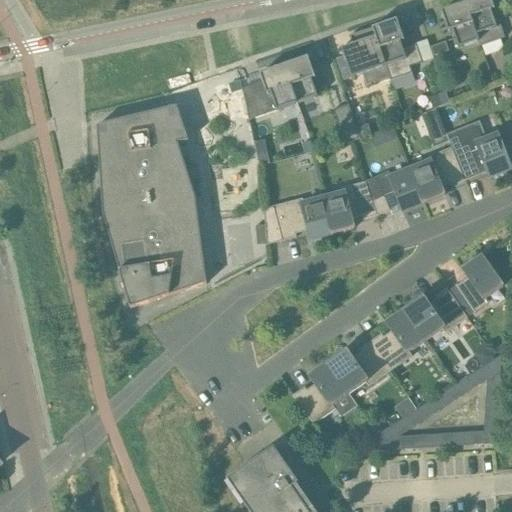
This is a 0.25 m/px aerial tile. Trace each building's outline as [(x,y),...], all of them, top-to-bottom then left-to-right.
[(463,0),(465,3),(441,12),(448,32),(452,31),(458,48),(478,42),(480,47),(481,46),(464,0),(463,0)] [(491,0),(464,0),(481,46),(505,38),(500,25),(496,27),(491,11),(495,9),(491,0)] [(373,28),(391,81),(412,73),(410,67),(423,63),(416,44),(403,49),(400,42),(404,41),(397,20),(373,28)] [(391,81),(373,28),(349,36),(352,44),(341,48),(351,79),(363,75),(367,86),(390,78),(391,81)] [(450,52),(447,42),(431,48),(434,57),(450,52)] [(308,58),(284,66),(297,104),(318,97),(312,80),(315,78),(308,58)] [(284,66),(260,74),(267,95),(271,94),(277,111),(297,104),(284,66)] [(446,92),(429,98),(434,110),(450,103),(446,92)] [(360,139),(349,105),(333,110),(345,144),(360,139)] [(177,141),(187,139),(176,107),(162,110),(97,126),(103,215),(130,310),(131,310),(207,284),(196,199),(177,141)] [(368,124),(357,128),(360,138),(371,134),(368,124)] [(393,126),(384,130),(389,143),(398,140),(393,126)] [(447,135),(452,148),(465,181),(481,175),(480,172),(486,170),(490,178),(511,169),(504,150),(511,146),(507,133),(498,137),(498,135),(483,141),(477,127),(449,138),(448,134),(447,135)] [(445,130),(431,135),(435,145),(449,140),(445,130)] [(265,140),(255,143),(258,155),(259,162),(260,164),(260,166),(270,164),(267,153),(265,140)] [(311,142),(303,144),(305,155),(314,152),(311,142)] [(465,181),(452,148),(427,158),(429,162),(410,169),(424,204),(445,196),(441,187),(451,183),(452,186),(465,181)] [(389,173),(366,183),(377,216),(390,211),(384,196),(395,192),(403,213),(424,204),(410,169),(391,177),(389,173)] [(342,194),(323,199),(333,234),(354,229),(352,220),(362,217),(363,220),(377,216),(366,183),(341,189),(342,194)] [(333,234),(323,199),(304,204),(303,199),(274,207),(275,212),(265,215),(268,245),(297,238),(296,234),(308,231),(311,240),(333,234)] [(455,288),(449,292),(467,318),(473,313),(473,314),(489,303),(486,299),(503,287),(482,257),(463,270),(469,278),(456,287),(456,286),(455,287),(455,288)] [(405,311),(426,341),(443,329),(446,333),(467,318),(449,292),(447,289),(435,297),(437,300),(429,306),(424,298),(405,311)] [(381,335),(370,343),(390,372),(412,357),(409,353),(426,341),(405,311),(386,324),(392,332),(383,337),(381,335)] [(347,351),(328,364),(349,394),(366,383),(369,387),(390,372),(370,343),(359,350),(361,353),(352,359),(347,351)] [(489,364),(495,360),(485,345),(479,349),(482,354),(477,358),(483,368),(487,365),(489,364)] [(494,377),(500,373),(501,357),(501,356),(495,360),(489,364),(487,365),(494,377)] [(300,391),(294,396),(314,425),(335,410),(332,406),(349,394),(328,364),(310,377),(315,385),(307,391),(305,388),(300,391)] [(487,381),(494,377),(487,365),(483,368),(480,370),(487,381)] [(473,374),(480,386),(487,381),(480,370),(473,374)] [(480,386),(473,374),(466,379),(474,390),(480,386)] [(474,390),(466,379),(459,383),(467,394),(474,390)] [(486,394),(499,394),(500,380),(486,389),(486,394)] [(467,394),(459,383),(453,388),(460,399),(467,394)] [(453,403),(460,399),(453,388),(446,392),(453,403)] [(453,403),(446,392),(439,397),(446,408),(453,403)] [(499,394),(486,394),(485,404),(498,405),(499,394)] [(446,408),(439,397),(432,401),(439,412),(446,408)] [(408,400),(399,406),(398,412),(404,420),(404,419),(405,418),(411,415),(416,411),(408,400)] [(439,412),(432,401),(425,406),(432,417),(439,412)] [(485,404),(485,414),(498,415),(498,405),(485,404)] [(425,421),(432,417),(425,406),(418,410),(425,421)] [(418,426),(425,421),(418,410),(416,411),(411,415),(418,426)] [(498,415),(485,414),(484,424),(497,425),(498,415)] [(418,426),(411,415),(405,418),(404,419),(412,430),(418,426)] [(412,430),(404,419),(404,420),(398,424),(405,434),(412,430)] [(398,439),(399,438),(405,434),(398,424),(391,428),(398,439)] [(497,425),(484,424),(483,434),(496,435),(497,429),(497,425)] [(399,438),(398,439),(391,428),(384,432),(391,444),(392,451),(400,450),(399,438)] [(383,447),(384,451),(392,451),(391,444),(384,432),(377,437),(383,447)] [(472,446),(471,432),(463,433),(464,446),(472,446)] [(464,446),(463,433),(455,434),(456,447),(464,446)] [(448,447),(447,434),(439,435),(439,448),(448,447)] [(456,447),(455,434),(447,434),(448,447),(456,447)] [(483,434),(483,445),(496,444),(496,435),(483,434)] [(431,448),(430,435),(422,436),(423,449),(431,448)] [(439,448),(439,435),(430,435),(431,448),(439,448)] [(423,449),(422,436),(414,436),(415,449),(423,449)] [(383,447),(377,437),(361,447),(364,453),(384,451),(383,447)] [(299,483),(274,447),(272,448),(274,450),(261,459),(260,457),(242,469),(227,480),(249,511),(309,511),(292,488),(299,483)]
